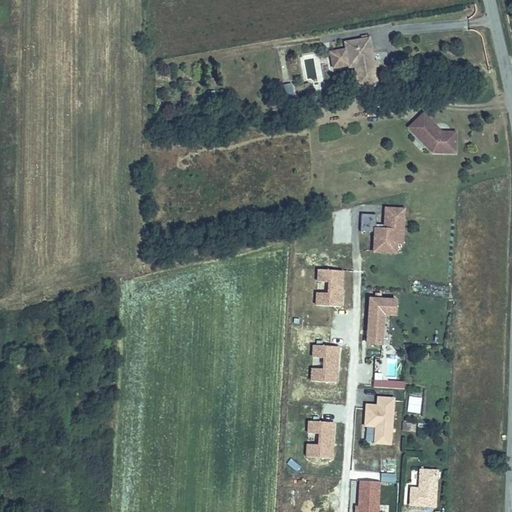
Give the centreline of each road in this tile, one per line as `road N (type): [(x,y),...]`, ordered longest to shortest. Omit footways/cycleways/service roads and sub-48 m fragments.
road 1 (residential): [(342,511),(357,288)]
road 2 (unknown): [(494,20),(366,32)]
